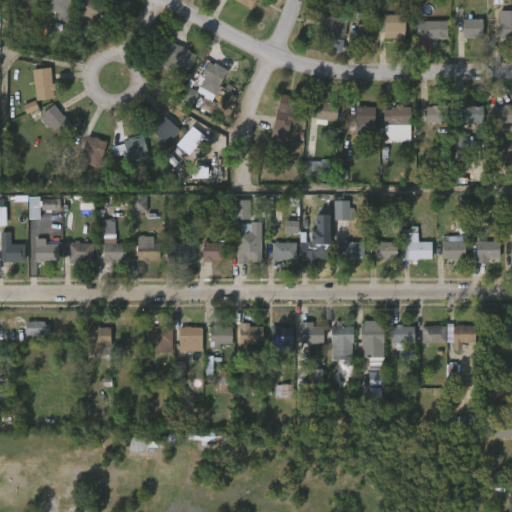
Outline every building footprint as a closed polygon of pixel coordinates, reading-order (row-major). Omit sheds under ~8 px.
[(13,0),(13,9),(24,10),(24,0),(13,0)] [(41,21),(59,26),(66,0),(39,0),(36,10),(43,12),(41,21)] [(96,0),(110,8),(102,24),(81,13),(87,0),(96,0)] [(253,0),(251,6),(249,4),(247,9),(231,0),(253,0)] [(404,0),(404,13),(406,13),(406,30),(405,30),(405,38),(385,38),(384,0),(404,0)] [(511,11),(511,38),(498,38),(498,11),(511,11)] [(353,17),(352,22),(347,21),(343,39),(319,35),(321,26),(319,26),(322,15),(339,19),(341,12),(354,15),(353,17)] [(481,14),(482,38),(462,38),(461,20),(465,20),(465,14),(470,14),(470,20),(476,20),(476,14),(481,14)] [(446,21),(446,40),(415,39),(415,22),(446,21)] [(377,49),(398,49),(397,25),(376,25),(377,49)] [(337,49),(340,29),(315,26),(313,45),(337,49)] [(409,32),(410,49),(440,49),(440,31),(409,32)] [(360,34),(349,34),(348,41),(342,41),(342,49),(359,49),(360,34)] [(162,40),(196,53),(187,72),(175,67),(173,72),(159,66),(161,59),(160,59),(161,57),(156,54),(162,40)] [(207,63),(212,66),(213,64),(227,72),(213,96),(197,87),(202,79),(198,76),(207,63)] [(49,73),(49,78),(52,78),(52,82),(55,82),(56,90),(53,90),(54,98),(36,99),(34,71),(49,70),(49,73)] [(25,81),(30,112),(48,109),(43,78),(25,81)] [(299,99),(293,123),(289,122),(284,141),(269,138),(280,94),(299,99)] [(327,98),(326,103),(337,104),(335,123),(326,122),(326,126),(313,124),(314,118),(304,117),(306,99),(316,101),(317,97),(327,98)] [(60,111),(74,127),(58,139),(39,115),(54,103),(60,111)] [(401,105),(401,108),(409,108),(409,133),(383,133),(383,125),(382,125),(382,110),(389,110),(389,108),(394,108),(394,105),(401,105)] [(511,124),(490,124),(490,107),(502,107),(502,105),(511,105),(511,124)] [(364,106),(364,108),(373,108),(373,125),(363,125),(363,132),(355,132),(355,126),(353,125),(354,106),(364,106)] [(445,123),(424,123),(424,107),(445,106),(445,123)] [(465,124),(461,124),(461,107),(482,106),(481,124),(465,124)] [(34,125),(49,144),(62,133),(47,115),(34,125)] [(175,128),(162,143),(149,131),(161,115),(175,128)] [(509,134),(508,116),(484,117),(484,135),(509,134)] [(366,117),(349,117),(348,147),(366,147),(366,117)] [(476,135),(476,117),(455,117),(456,135),(476,135)] [(416,133),(437,133),(437,118),(416,118),(416,133)] [(158,154),(172,141),(157,126),(143,140),(158,154)] [(140,154),(141,159),(129,163),(126,154),(111,157),(112,146),(124,143),(123,140),(128,138),(143,133),(148,151),(140,154)] [(89,136),(93,137),(94,136),(107,141),(100,167),(79,161),(86,135),(89,136)] [(124,175),(141,172),(137,146),(116,149),(117,156),(105,157),(107,169),(123,167),(124,175)] [(99,151),(79,147),(74,174),(94,178),(99,151)] [(328,175),(303,175),(303,161),(319,162),(319,159),(329,160),(328,175)] [(348,200),(347,211),(353,211),(353,219),(331,219),(332,200),(348,200)] [(124,223),(140,223),(139,207),(124,207),(124,223)] [(326,209),(326,231),(345,230),(345,208),(326,209)] [(53,221),(53,209),(35,210),(35,221),(53,221)] [(73,220),(87,220),(86,209),(73,209),(73,220)] [(242,259),(235,259),(235,231),(250,231),(250,222),(258,222),(259,259),(242,259)] [(416,226),(416,241),(430,241),(430,258),(401,259),(401,229),(407,229),(407,226),(416,226)] [(91,244),(108,245),(108,230),(91,230),(91,244)] [(0,232),(11,231),(11,243),(25,243),(24,261),(0,260),(0,232)] [(319,231),(319,241),(330,241),(330,259),(317,259),(317,265),(301,264),(301,242),(307,242),(307,231),(319,231)] [(461,235),(461,241),(463,241),(463,258),(441,258),(441,237),(461,235)] [(111,236),(111,243),(123,243),(123,260),(102,261),(101,236),(111,236)] [(45,239),(45,244),(58,244),(58,259),(42,259),(42,261),(34,261),(35,243),(36,243),(36,239),(45,239)] [(346,240),(346,241),(363,241),(363,258),(338,258),(338,241),(341,241),(341,239),(346,240)] [(424,253),(411,253),(410,239),(394,240),(395,270),(424,269),(424,253)] [(277,240),(277,242),(293,242),(293,260),(270,260),(270,242),(277,240)] [(73,241),(73,243),(91,243),(90,260),(66,259),(67,243),(73,241)] [(195,243),(194,260),(170,259),(171,241),(195,243)] [(207,241),(207,243),(224,243),(224,259),(202,262),(202,243),(207,241)] [(381,241),(395,242),(395,258),(373,258),(373,241),(381,241)] [(477,258),(474,258),(474,241),(498,241),(498,258),(477,258)] [(18,255),(4,255),(4,243),(0,242),(0,271),(18,272),(18,255)] [(148,259),(148,261),(137,260),(137,243),(159,243),(159,260),(148,259)] [(511,273),(511,245),(503,245),(503,273),(511,273)] [(130,246),(130,271),(150,271),(150,246),(130,246)] [(458,270),(457,246),(435,246),(435,271),(458,270)] [(322,247),(299,248),(299,253),(292,253),(292,271),(300,270),(300,276),(310,276),(310,270),(322,270),(322,247)] [(97,271),(118,271),(118,254),(106,254),(106,248),(97,248),(97,271)] [(28,272),(52,272),(51,254),(38,255),(38,249),(28,249),(28,272)] [(195,252),(196,272),(217,271),(217,252),(195,252)] [(356,270),(357,253),(333,252),(332,270),(356,270)] [(492,269),(492,252),(469,252),(468,273),(482,274),(482,269),(492,269)] [(61,271),(85,272),(86,254),(62,253),(61,271)] [(188,270),(187,253),(168,253),(168,271),(188,270)] [(367,271),(389,271),(389,253),(367,253),(367,271)] [(289,254),(265,254),(265,271),(289,271),(289,254)] [(384,321),(384,357),(377,357),(377,359),(384,359),(385,388),(369,388),(369,372),(372,372),(372,357),(362,357),(362,326),(364,326),(364,320),(384,321)] [(342,326),(354,326),(352,355),(344,354),(344,359),(332,359),(332,326),(335,326),(336,321),(342,321),(342,326)] [(249,323),(249,326),(263,326),(262,344),(250,344),(250,350),(240,350),(239,322),(249,323)] [(403,324),(403,326),(415,326),(414,342),(406,342),(406,350),(396,350),(396,342),(391,342),(391,326),(403,324)] [(453,324),(453,325),(456,326),(456,324),(475,326),(475,343),(462,343),(462,344),(465,344),(465,350),(453,349),(453,342),(447,342),(447,324),(453,324)] [(125,325),(125,327),(140,327),(139,340),(134,340),(134,360),(116,360),(116,327),(120,327),(120,325),(125,325)] [(218,325),(218,326),(229,326),(229,343),(207,342),(207,326),(218,325)] [(308,325),(321,326),(321,343),(298,343),(298,326),(308,325)] [(439,325),(445,326),(445,342),(421,342),(422,326),(439,325)] [(99,326),(109,327),(109,354),(88,354),(88,327),(99,326)] [(156,326),(170,327),(170,344),(146,344),(146,327),(156,326)] [(191,326),(202,327),(202,350),(179,351),(178,327),(191,326)] [(280,326),(291,327),(290,353),(268,353),(269,326),(280,326)] [(18,333),(19,346),(43,346),(43,332),(18,333)] [(255,355),(256,338),(242,337),(242,332),(232,332),(231,361),(242,361),(243,354),(255,355)] [(316,354),(315,336),(293,337),(293,354),(316,354)] [(438,336),(414,336),(414,353),(438,354),(438,336)] [(445,337),(446,361),(456,360),(456,353),(468,353),(467,336),(445,337)] [(141,338),(142,364),(165,363),(164,337),(141,338)] [(172,362),(195,362),(194,337),(172,338),(172,362)] [(324,370),(345,370),(345,337),(325,337),(324,370)] [(407,337),(383,337),(383,354),(391,354),(391,371),(406,371),(406,361),(398,361),(398,354),(407,354),(407,337)] [(225,356),(224,338),(202,338),(202,357),(225,356)] [(354,341),(354,368),(376,368),(377,341),(354,341)] [(261,383),(242,383),(243,363),(261,363),(261,383)] [(233,390),(217,391),(217,371),(233,370),(233,390)] [(284,408),(284,395),(268,395),(269,409),(284,408)] [(312,407),(312,410),(319,410),(318,426),(296,426),(296,410),(304,410),(304,406),(312,407)] [(353,431),(330,431),(330,414),(353,414),(353,431)] [(511,437),(489,437),(489,421),(511,421),(511,437)] [(483,438),(483,449),(510,448),(510,437),(483,438)]
